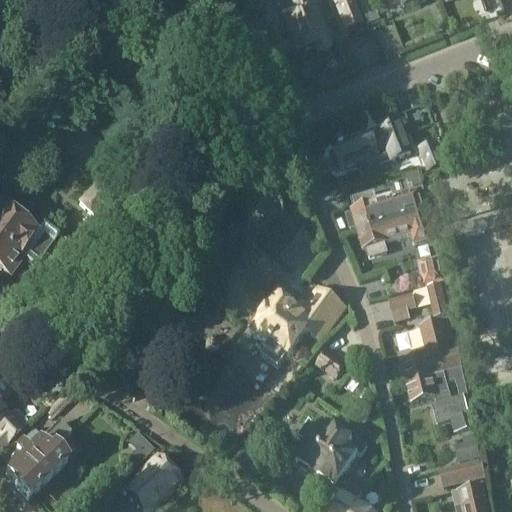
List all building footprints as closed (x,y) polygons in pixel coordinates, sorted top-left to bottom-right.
[(281,22),(285,20),(296,50),(305,47),(307,52),(316,48),(317,50),(318,50),(318,52),(320,53),(321,54),(323,53),(326,54),(328,52),(330,50),(331,48),(314,3),(300,9),(296,0),(294,0),(276,6),(281,22)] [(334,0),(335,1),(334,1),(346,32),(362,26),(352,0),(334,0)] [(400,0),(404,10),(427,0),(400,0)] [(379,23),(376,15),(365,19),(368,27),(379,23)] [(11,174),(48,143),(39,131),(2,161),(11,174)] [(350,175),(383,167),(382,164),(393,161),(394,163),(396,170),(416,164),(407,135),(387,141),(389,144),(377,148),(375,145),(339,157),(340,161),(336,162),(341,175),(344,174),(345,174),(346,177),(350,175)] [(421,152),(428,173),(442,167),(435,147),(421,152)] [(419,174),(405,177),(406,183),(410,182),(412,189),(421,187),(419,181),(421,181),(419,174)] [(97,185),(77,206),(94,222),(113,200),(97,185)] [(424,191),(423,192),(428,211),(435,242),(435,244),(502,232),(501,228),(511,225),(511,216),(445,229),(436,189),(424,191)] [(355,231),(356,233),(428,211),(423,192),(423,190),(393,199),(392,196),(376,201),(374,194),(350,201),(353,211),(349,212),(350,215),(345,216),(349,232),(355,231)] [(0,272),(4,272),(10,277),(23,260),(35,269),(59,239),(42,227),(36,234),(0,207),(0,272)] [(413,248),(435,242),(428,211),(356,233),(362,253),(365,252),(368,262),(388,256),(385,246),(410,239),(413,248)] [(438,261),(417,265),(422,290),(443,285),(438,261)] [(447,318),(441,287),(427,289),(434,321),(447,318)] [(288,361),(307,337),(320,346),(347,311),(318,289),(316,291),(315,291),(311,296),(312,297),(306,305),(302,302),(295,306),(293,308),(277,296),(269,308),(265,311),(259,321),(257,324),(248,336),(267,350),(261,358),(277,371),(286,359),(288,361)] [(408,314),(416,312),(412,296),(388,303),(394,327),(410,322),(408,314)] [(404,382),(405,386),(443,378),(443,377),(461,372),(463,372),(459,353),(450,355),(448,345),(454,343),(449,322),(419,330),(424,351),(418,353),(420,362),(401,366),(401,369),(398,370),(401,383),(404,382)] [(317,349),(309,344),(301,353),(309,359),(317,349)] [(0,369),(5,375),(19,362),(7,348),(2,352),(0,349),(0,369)] [(315,368),(336,383),(347,367),(326,352),(315,368)] [(53,376),(50,371),(38,382),(42,387),(53,376)] [(443,378),(405,386),(410,407),(434,400),(436,407),(431,409),(436,428),(450,423),(454,436),(473,431),(464,401),(468,400),(461,372),(443,377),(443,378)] [(45,414),(53,422),(77,398),(70,390),(45,414)] [(0,451),(21,432),(22,428),(17,423),(13,423),(4,413),(4,404),(1,401),(0,402),(0,451)] [(297,462),(298,463),(299,469),(305,474),(312,473),(322,479),(321,485),(327,488),(332,487),(336,489),(338,485),(347,491),(344,495),(357,503),(363,495),(341,480),(357,456),(361,459),(368,450),(354,440),(352,443),(337,432),(333,438),(310,422),(298,438),(308,445),(297,462)] [(69,436),(59,425),(30,453),(23,446),(16,453),(22,459),(5,476),(15,486),(14,487),(28,502),(66,465),(53,451),(69,436)] [(480,461),(476,444),(453,450),(457,467),(480,461)] [(136,511),(158,511),(185,488),(157,457),(154,459),(118,492),(136,511)] [(443,492),(485,482),(480,463),(438,473),(443,492)] [(488,511),(486,504),(483,488),(452,495),(455,511),(488,511)] [(369,511),(357,503),(344,495),(332,511),(369,511)]
